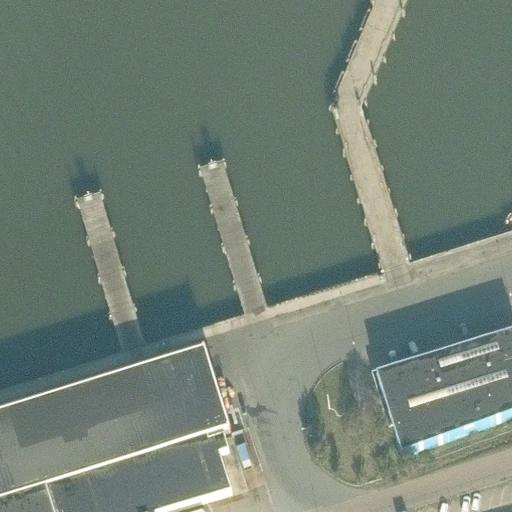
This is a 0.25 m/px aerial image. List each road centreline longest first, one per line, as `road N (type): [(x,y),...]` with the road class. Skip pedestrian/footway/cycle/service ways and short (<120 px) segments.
road 1 (unclassified): [(511,284),(254,363),(301,511)]
road 2 (unknown): [(400,318),(357,113),(357,84),(395,0)]
road 3 (unknown): [(0,400),(203,337),(281,355)]
road 4 (unclassified): [(367,511),(511,466)]
